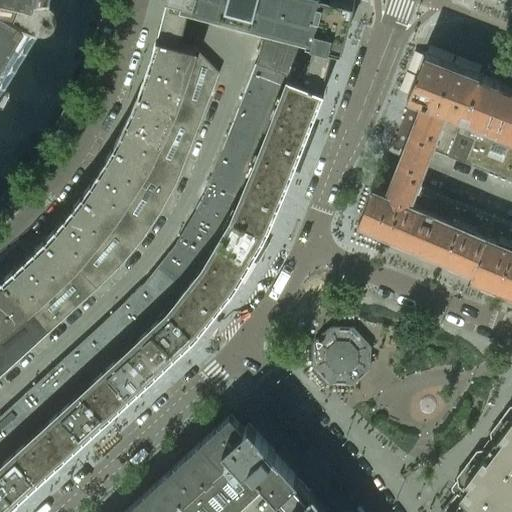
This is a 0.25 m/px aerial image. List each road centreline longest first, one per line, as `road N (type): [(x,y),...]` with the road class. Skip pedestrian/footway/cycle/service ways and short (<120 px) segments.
road 1 (residential): [(0,242),(53,191),(93,130),(138,0)]
road 2 (residential): [(239,350),(62,511)]
road 3 (residential): [(511,326),(307,250)]
road 4 (residential): [(349,136),(511,200)]
road 5 (residential): [(398,0),(349,136)]
road 6 (residential): [(332,445),(239,350)]
road 7 (residential): [(349,136),(307,250)]
road 8 (residential): [(307,250),(239,350)]
